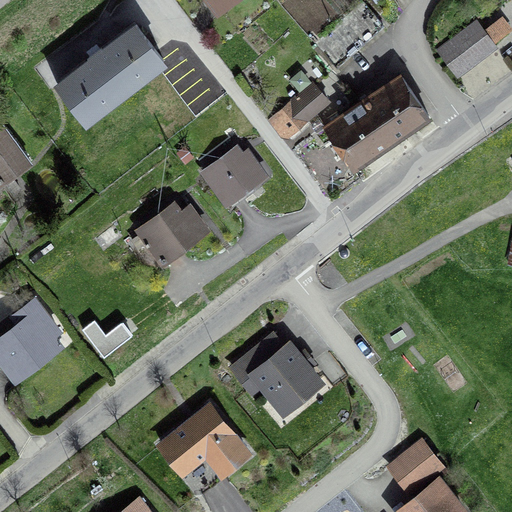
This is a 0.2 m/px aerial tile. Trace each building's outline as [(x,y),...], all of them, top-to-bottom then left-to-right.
[(480,12),(443,41),(464,69),(502,41),(480,12)] [(50,85),(81,127),(162,68),(131,26),(50,85)] [(324,122),(355,165),(430,112),(399,69),(324,122)] [(314,80),(267,120),(282,136),(288,137),(331,99),(314,80)] [(0,186),(33,162),(0,119),(0,186)] [(206,175),(233,207),(273,174),(246,142),(206,175)] [(138,233),(165,268),(213,230),(185,195),(138,233)] [(0,341),(0,356),(23,385),(64,353),(34,315),(0,341)] [(260,386),(283,414),(325,381),(291,338),(284,343),(273,330),(230,364),(252,392),(260,386)] [(159,442),(183,473),(206,456),(220,474),(250,451),(210,401),(159,442)] [(423,437),(388,464),(409,491),(444,463),(423,437)] [(468,511),(470,511),(439,473),(391,511),(468,511)] [(119,511),(149,511),(138,497),(119,511)]
